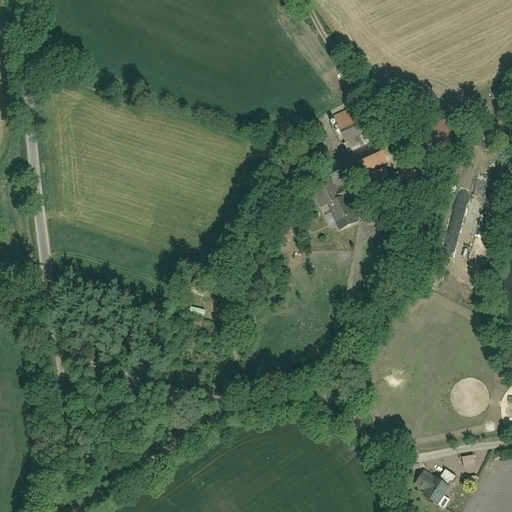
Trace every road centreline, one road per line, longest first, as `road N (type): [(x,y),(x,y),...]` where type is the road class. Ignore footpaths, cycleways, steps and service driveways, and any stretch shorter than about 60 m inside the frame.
road 1 (unclassified): [(286,400),(46,263)]
road 2 (unclassified): [(17,0),(46,263)]
road 3 (unclassified): [(65,511),(204,424),(286,400)]
road 4 (unclassified): [(511,436),(374,460)]
